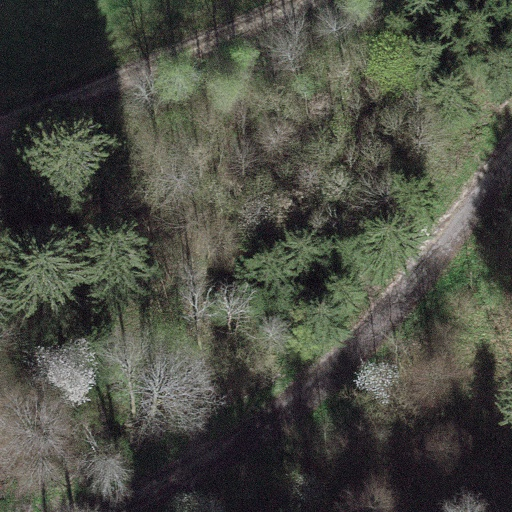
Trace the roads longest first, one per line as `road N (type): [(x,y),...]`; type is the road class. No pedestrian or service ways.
road 1 (track): [(511,152),(332,380),(166,479),(81,511)]
road 2 (track): [(0,124),(305,0)]
